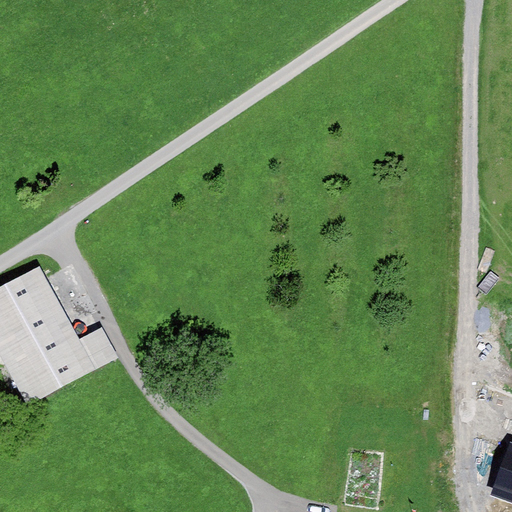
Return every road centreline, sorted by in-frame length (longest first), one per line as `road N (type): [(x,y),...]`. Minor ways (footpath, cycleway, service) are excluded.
road 1 (track): [(474,0),(470,470),(480,511)]
road 2 (track): [(396,0),(0,265)]
road 3 (track): [(71,220),(103,309),(157,398),(247,485),(324,511)]
